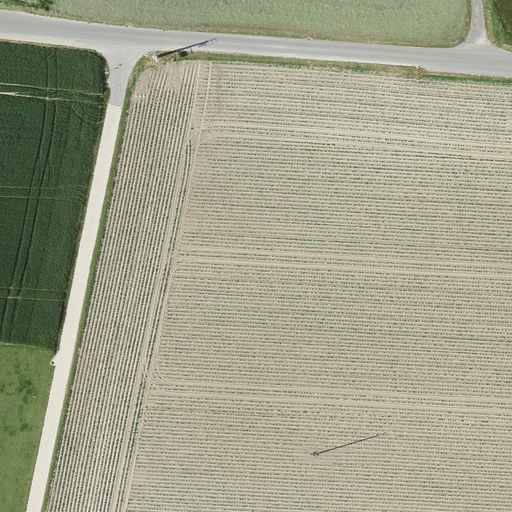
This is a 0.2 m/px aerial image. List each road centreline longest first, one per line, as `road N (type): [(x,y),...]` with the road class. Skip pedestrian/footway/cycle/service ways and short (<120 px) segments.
road 1 (tertiary): [(0,28),(511,60)]
road 2 (track): [(127,40),(34,511)]
